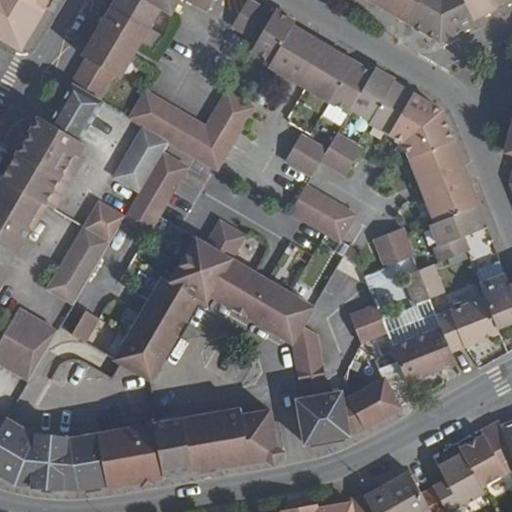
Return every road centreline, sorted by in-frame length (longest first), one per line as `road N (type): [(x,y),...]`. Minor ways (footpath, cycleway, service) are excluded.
road 1 (residential): [(66,511),(161,504),(301,475),(511,375)]
road 2 (residential): [(511,225),(472,122),(426,70)]
road 3 (residential): [(0,139),(81,0)]
road 4 (residential): [(426,70),(293,0)]
